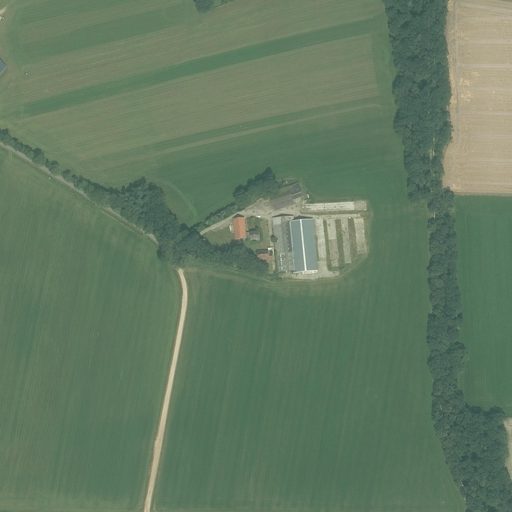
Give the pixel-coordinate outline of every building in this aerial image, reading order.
[(291,195),(271,201),(273,210),(294,205),(292,200),(302,197),(298,183),(288,186),(291,195)] [(292,273),(317,271),(313,219),(293,221),(293,216),(272,218),(277,272),(292,270),(292,273)] [(246,239),(244,218),(233,218),(234,239),(246,239)] [(258,231),(249,232),(249,240),(259,240),(258,231)] [(199,239),(199,251),(207,250),(206,239),(199,239)] [(258,260),(273,259),(272,254),(269,255),(268,252),(262,252),(262,251),(257,252),(258,260)]
